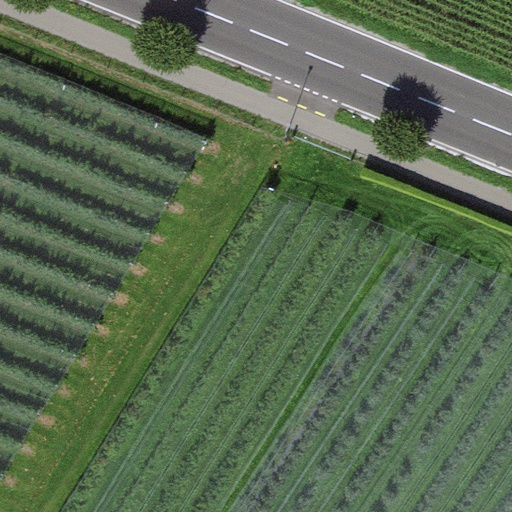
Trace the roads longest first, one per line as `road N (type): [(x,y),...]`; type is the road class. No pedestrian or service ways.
road 1 (track): [(21,511),(304,52)]
road 2 (primary): [(511,135),(174,0)]
